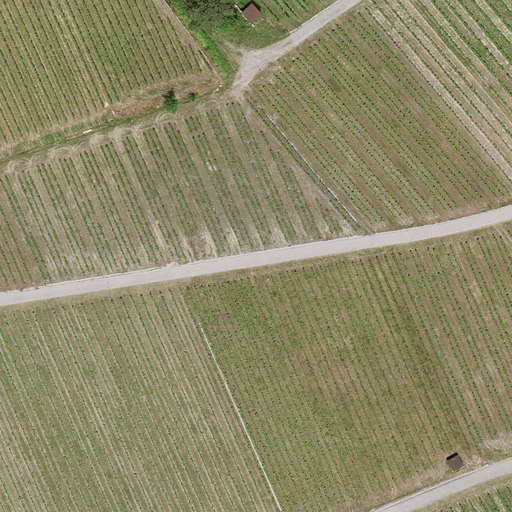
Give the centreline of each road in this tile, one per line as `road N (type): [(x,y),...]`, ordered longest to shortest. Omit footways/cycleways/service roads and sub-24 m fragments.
road 1 (track): [(511,212),(0,299)]
road 2 (track): [(184,0),(238,58),(267,58),(294,39)]
road 3 (track): [(394,511),(511,465)]
